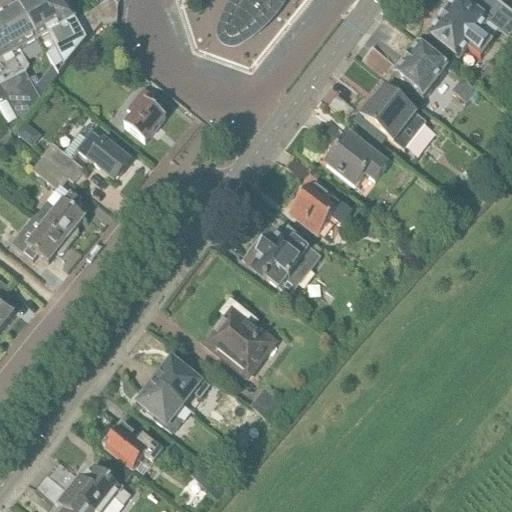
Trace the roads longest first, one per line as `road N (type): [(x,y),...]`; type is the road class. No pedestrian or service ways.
road 1 (unclassified): [(0,487),(216,204)]
road 2 (unclassified): [(0,385),(142,211),(183,191),(200,191),(216,204)]
road 3 (residential): [(216,204),(372,0)]
